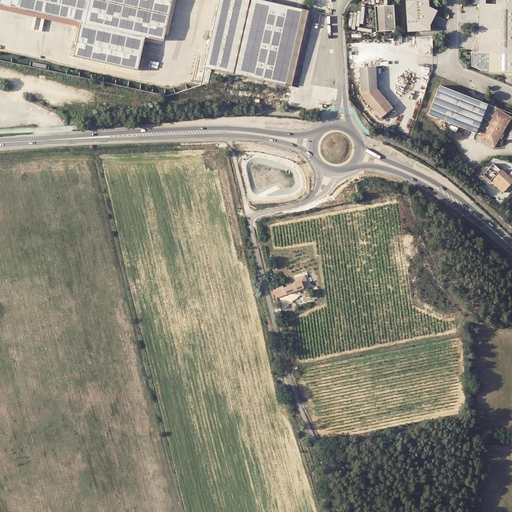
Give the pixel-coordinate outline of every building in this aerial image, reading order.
[(0,0),(0,2),(79,21),(74,48),(72,55),(74,55),(79,56),(134,69),(138,54),(142,55),(145,43),(141,42),(143,36),(161,39),(168,7),(169,0),(0,0)] [(233,73),(249,0),(218,0),(204,66),(211,68),(233,73)] [(285,84),(292,86),(309,9),(302,8),(295,6),(266,0),(249,0),(233,73),(285,84)] [(405,0),(407,29),(429,28),(429,19),(425,17),(428,12),(433,14),(433,13),(436,8),(424,2),(425,0),(405,0)] [(489,73),(504,73),(511,73),(511,0),(473,0),(473,3),(482,3),(481,52),(473,52),(472,66),(480,70),(489,70),(490,70),(489,73)] [(395,5),(375,6),(377,31),(396,30),(395,5)] [(350,12),(350,28),(358,28),(358,12),(350,12)] [(377,88),(376,66),(361,66),(362,95),(381,118),(393,108),(377,88)] [(480,127),(484,129),(496,107),(484,102),(441,85),(439,91),(430,115),(446,121),(477,134),(480,127)] [(511,116),(496,107),(484,129),(479,138),(495,147),(500,138),(503,134),(511,117),(511,116)] [(504,192),(511,182),(511,177),(502,169),(492,181),(504,192)] [(297,290),(305,288),(302,281),(295,284),(297,290)] [(284,288),(286,294),(297,290),(295,284),(284,288)]
